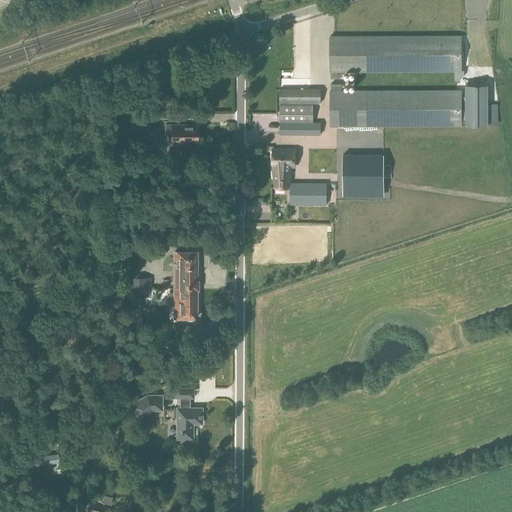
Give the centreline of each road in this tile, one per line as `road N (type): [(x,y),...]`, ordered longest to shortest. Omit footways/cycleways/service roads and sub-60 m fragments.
road 1 (unclassified): [(236,511),(241,34)]
road 2 (track): [(0,112),(241,34)]
road 3 (track): [(118,403),(237,341)]
